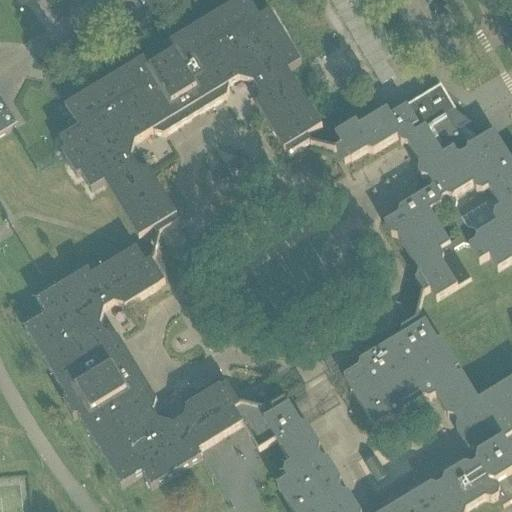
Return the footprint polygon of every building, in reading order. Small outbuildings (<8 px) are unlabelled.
[(365,0),(329,0),(381,86),(394,78),(384,62),(397,54),(365,0)] [(154,233),(157,239),(179,225),(176,220),(177,219),(149,173),(147,175),(138,172),(132,161),(135,146),(153,135),(154,137),(164,139),(227,101),(230,91),(229,89),(239,83),(254,87),(260,97),(258,106),(256,107),(284,154),(285,153),(289,159),(311,145),(308,139),(322,131),(288,74),(301,66),(290,48),(270,15),(259,22),(246,1),(164,51),(161,47),(146,56),(149,60),(125,75),(65,111),(75,128),(58,139),(67,153),(63,156),(77,180),(81,177),(92,194),(105,186),(139,242),(154,233)] [(430,95),(407,109),(407,110),(391,119),(387,112),(359,129),(356,124),(335,137),(341,147),(335,151),(344,166),(350,163),(351,164),(367,154),(374,155),(398,141),(401,146),(403,147),(408,148),(412,155),(420,167),(418,174),(422,180),(428,182),(432,189),(432,192),(400,212),(398,218),(384,227),(391,239),(398,240),(418,274),(417,281),(415,282),(424,297),(430,293),(436,304),(472,282),(454,254),(463,248),(469,249),(479,267),(489,261),(498,274),(511,265),(511,164),(494,135),(486,140),(485,139),(480,142),(476,139),(479,136),(477,134),(470,129),(467,133),(462,129),(459,131),(458,129),(450,117),(456,113),(452,107),(441,89),(430,95)] [(0,139),(12,132),(0,113),(0,139)] [(235,413),(241,409),(227,387),(221,390),(220,389),(185,411),(187,412),(184,422),(174,428),(159,424),(153,414),(154,413),(157,403),(118,341),(108,338),(107,339),(101,329),(104,314),(115,308),(124,310),(125,312),(160,290),(159,289),(165,285),(152,263),(146,267),(137,252),(92,279),(88,274),(49,298),(37,305),(46,319),(25,332),(68,404),(64,406),(74,421),(78,419),(92,443),(121,491),(142,478),(151,492),(202,460),(199,455),(244,427),(235,413)] [(359,371),(344,380),(375,431),(390,422),(396,423),(403,420),(404,413),(424,401),(430,403),(436,399),(448,419),(455,421),(458,426),(456,433),(469,453),(475,455),(478,460),(477,466),(472,469),(465,468),(444,480),(443,487),(438,490),(431,488),(411,501),(409,508),(404,511),(397,509),(392,511),(358,511),(350,498),(343,496),(340,491),(341,484),(329,464),(322,462),(319,457),(321,450),(308,430),(302,428),(289,408),(288,409),(284,403),(265,415),(268,421),(264,423),(278,446),(291,467),(285,470),(284,478),(287,483),(277,489),(290,511),(471,511),(486,503),(492,505),(498,501),(503,510),(511,504),(511,382),(478,403),(462,376),(458,378),(456,374),(459,372),(441,342),(438,344),(426,325),(422,327),(418,321),(401,332),(402,333),(400,339),(401,340),(400,340),(403,345),(394,350),(391,346),(359,365),(360,366),(359,371)]
